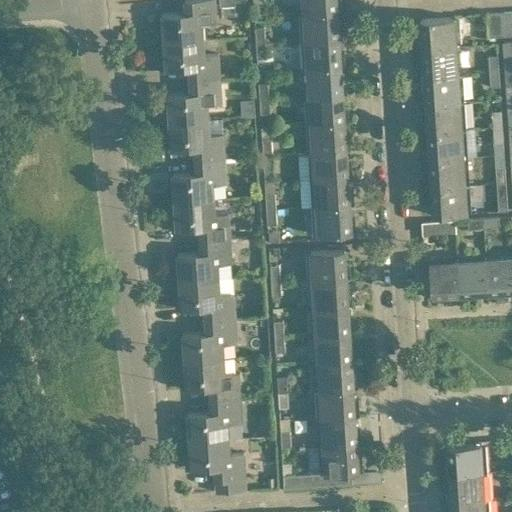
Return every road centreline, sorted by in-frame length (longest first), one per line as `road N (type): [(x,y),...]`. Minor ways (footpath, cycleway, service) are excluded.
road 1 (tertiary): [(157,511),(89,0)]
road 2 (residential): [(417,418),(387,0)]
